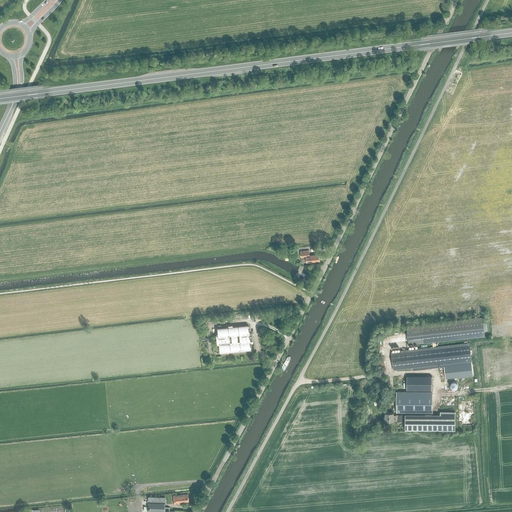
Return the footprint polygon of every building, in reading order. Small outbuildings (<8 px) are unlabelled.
[(319,255),(315,255),(310,256),(309,250),(301,251),(301,257),(305,256),(306,256),(306,263),(315,262),(315,261),(319,261),(319,260),(320,259),(321,258),(321,256),(319,255)] [(483,322),(483,317),(406,325),(408,345),(485,336),(484,331),(488,331),(487,322),(483,322)] [(232,327),(232,325),(228,326),(228,328),(218,329),(218,336),(216,336),(217,344),(219,344),(220,352),(250,348),(248,326),(232,327)] [(472,361),(470,342),(391,351),(393,370),(444,364),(472,361)] [(472,361),(444,364),(446,379),(473,376),(472,361)] [(432,390),(432,376),(407,376),(407,390),(432,390)] [(432,412),(432,392),(397,392),(397,412),(432,412)] [(405,414),(405,430),(455,430),(455,411),(440,411),(440,414),(432,414),(405,414)] [(188,502),(188,495),(173,496),(174,505),(178,504),(178,503),(188,502)] [(147,503),(147,511),(164,511),(164,507),(164,504),(147,503)]
